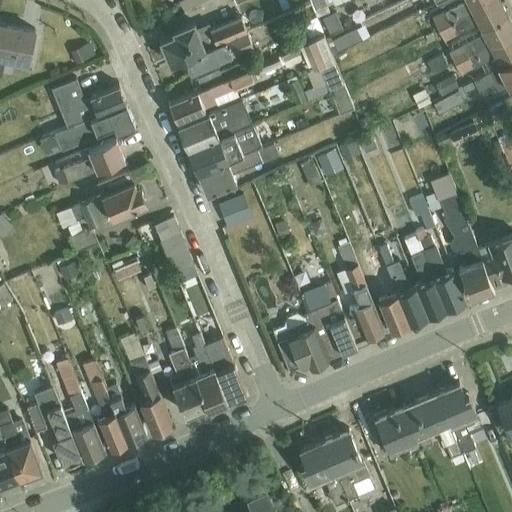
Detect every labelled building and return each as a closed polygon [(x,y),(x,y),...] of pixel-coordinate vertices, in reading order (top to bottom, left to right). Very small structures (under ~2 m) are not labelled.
[(511,13),(505,0),(467,0),(507,78),(511,74),(511,13)] [(190,65),(250,41),(236,6),(197,21),(192,9),(152,25),(164,55),(183,48),(190,65)] [(0,12),(0,51),(24,58),(34,21),(0,12)] [(311,57),(332,52),(325,25),(304,31),(311,57)] [(77,61),(96,56),(91,39),(72,45),(77,61)] [(441,48),(426,55),(432,67),(447,60),(441,48)] [(469,75),(483,100),(503,89),(489,64),(469,75)] [(430,80),(444,107),(466,96),(451,69),(430,80)] [(53,87),(70,127),(121,105),(112,83),(86,93),(79,76),(53,87)] [(200,81),(163,95),(199,188),(235,174),(200,81)] [(425,83),(413,88),(418,102),(430,97),(425,83)] [(489,123),(483,110),(449,125),(454,138),(489,123)] [(58,155),(67,176),(133,148),(124,127),(58,155)] [(375,132),(359,137),(366,157),(381,153),(375,132)] [(430,189),(441,221),(464,213),(448,167),(430,173),(435,187),(430,189)] [(63,199),(72,222),(150,193),(142,169),(63,199)] [(243,188),(217,196),(229,231),(254,222),(243,188)] [(421,188),(405,196),(421,226),(437,217),(421,188)] [(357,224),(363,237),(375,231),(368,218),(357,224)] [(194,269),(176,225),(160,232),(178,276),(194,269)] [(450,226),(452,242),(469,240),(468,225),(450,226)] [(511,225),(488,233),(500,273),(511,269),(511,225)] [(411,246),(422,240),(415,227),(404,233),(411,246)] [(430,232),(420,240),(433,258),(444,250),(430,232)] [(370,246),(379,277),(400,270),(391,240),(370,246)] [(459,253),(474,292),(491,286),(476,246),(459,253)] [(344,274),(369,333),(463,295),(447,256),(370,287),(362,267),(344,274)] [(303,286),(312,313),(332,306),(323,279),(303,286)] [(56,320),(76,316),(73,302),(53,306),(56,320)] [(275,328),(293,372),(326,359),(308,316),(299,320),(292,303),(278,308),(284,324),(275,328)] [(325,314),(341,352),(361,344),(345,306),(325,314)] [(176,322),(163,328),(178,361),(190,355),(176,322)] [(120,330),(128,351),(142,347),(134,325),(120,330)] [(70,349),(57,353),(66,385),(80,381),(70,349)] [(97,396),(110,392),(97,350),(84,354),(97,396)] [(169,372),(187,417),(239,396),(221,351),(169,372)] [(135,365),(143,381),(157,374),(148,358),(135,365)] [(462,370),(371,405),(386,443),(477,409),(462,370)] [(511,382),(511,385),(496,392),(511,426),(511,380),(511,381),(511,382)] [(40,398),(68,466),(176,421),(160,382),(72,418),(60,390),(40,398)] [(82,383),(69,386),(74,408),(87,406),(82,383)] [(352,416),(290,438),(304,477),(324,470),(366,456),(352,416)] [(0,474),(40,461),(29,427),(0,436),(0,474)] [(496,431),(485,435),(496,464),(507,460),(496,431)] [(476,441),(464,445),(469,461),(482,456),(476,441)] [(366,456),(324,470),(333,495),(356,487),(352,475),(370,469),(366,456)] [(210,511),(279,511),(268,481),(239,491),(242,500),(210,511)] [(399,511),(395,502),(379,509),(380,511),(399,511)]
